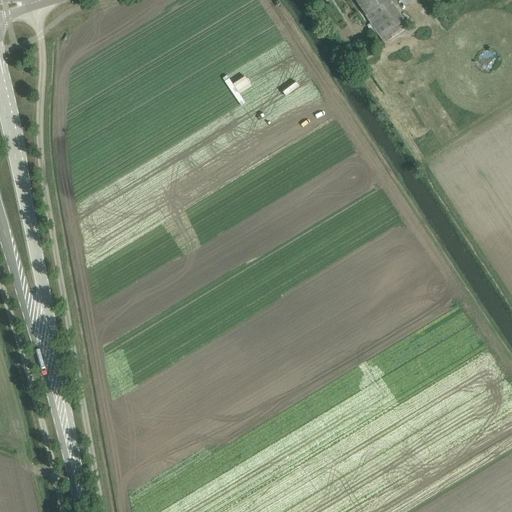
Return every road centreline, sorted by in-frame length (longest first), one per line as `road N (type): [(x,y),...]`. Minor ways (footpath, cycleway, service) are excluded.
road 1 (unclassified): [(36,0),(44,191),(102,511)]
road 2 (primary): [(60,403),(0,87)]
road 3 (unclassified): [(63,511),(0,278)]
road 4 (primary): [(0,215),(60,403)]
